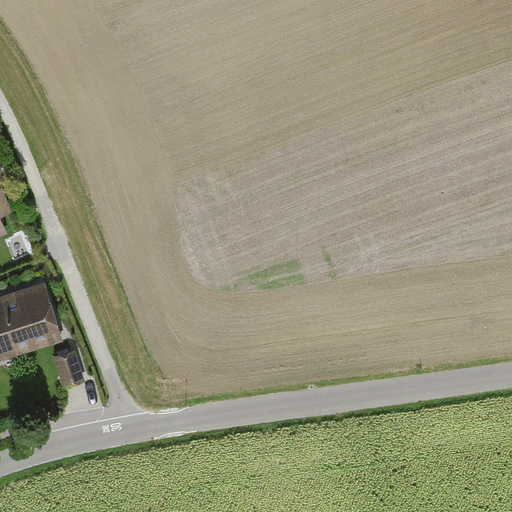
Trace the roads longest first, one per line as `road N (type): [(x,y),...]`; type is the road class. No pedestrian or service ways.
road 1 (residential): [(511,376),(133,429),(0,468)]
road 2 (track): [(133,429),(0,111)]
